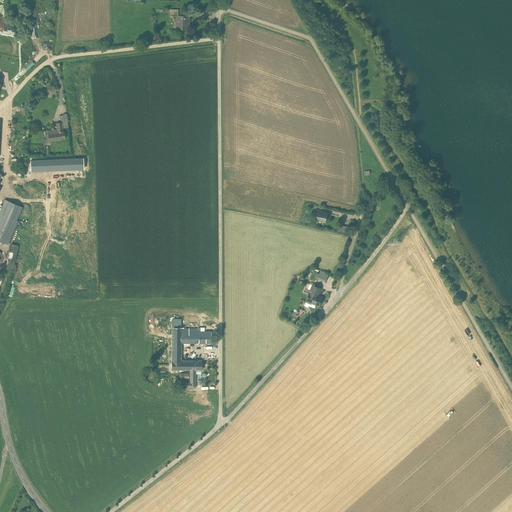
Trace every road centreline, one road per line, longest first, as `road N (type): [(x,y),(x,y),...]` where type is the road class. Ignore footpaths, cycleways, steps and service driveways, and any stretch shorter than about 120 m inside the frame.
road 1 (unclassified): [(218,38),(220,425)]
road 2 (unclassified): [(220,425),(339,296),(407,207)]
road 3 (residential): [(218,38),(54,58),(0,105)]
road 4 (unclassified): [(111,511),(220,425)]
road 5 (tertiary): [(47,511),(16,465),(0,398)]
